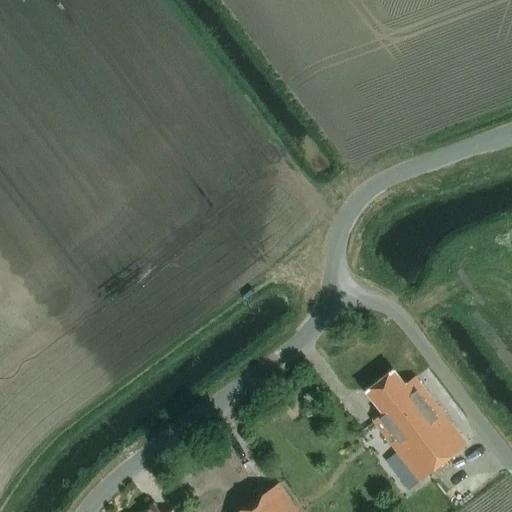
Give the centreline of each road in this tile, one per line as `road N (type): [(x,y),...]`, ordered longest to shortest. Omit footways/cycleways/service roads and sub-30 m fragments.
road 1 (unclassified): [(91,511),(114,484),(268,370),(335,301)]
road 2 (unclassified): [(335,301),(330,259),(343,213),(377,182),(511,135)]
road 3 (unclassified): [(511,463),(406,327),(373,303),(335,301)]
